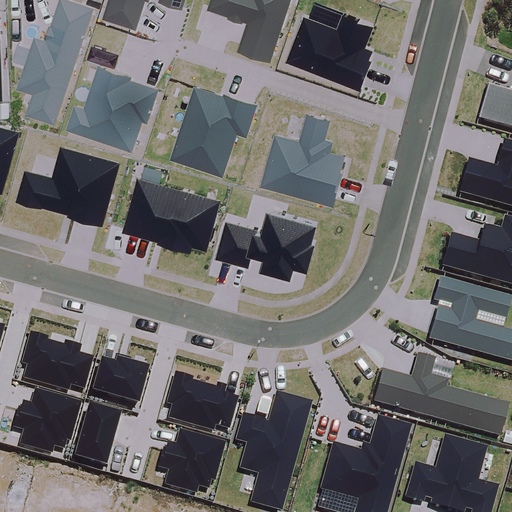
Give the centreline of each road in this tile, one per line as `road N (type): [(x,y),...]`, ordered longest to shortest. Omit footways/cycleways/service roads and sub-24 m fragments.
road 1 (residential): [(418,129),(385,259),(363,297),(291,333),(252,330),(0,260)]
road 2 (residential): [(418,129),(179,47)]
road 3 (residential): [(448,0),(418,129)]
